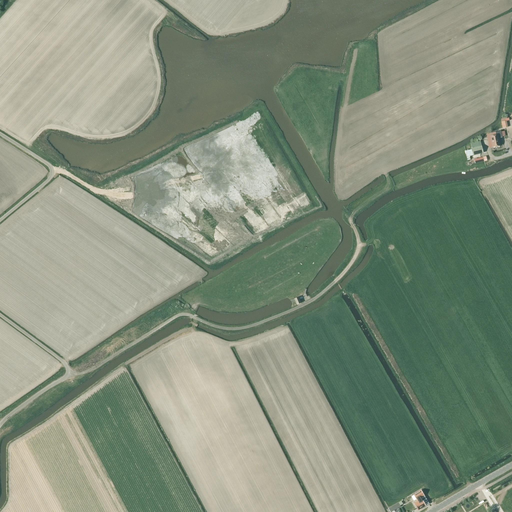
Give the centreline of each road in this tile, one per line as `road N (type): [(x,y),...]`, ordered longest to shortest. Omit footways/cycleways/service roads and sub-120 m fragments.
road 1 (track): [(349,220),(355,256),(314,299),(234,329),(178,315),(94,368),(68,372)]
road 2 (track): [(511,172),(413,196),(373,219),(370,241),(358,246)]
road 3 (unclassified): [(0,425),(68,372),(0,314)]
road 4 (unclassified): [(0,220),(52,174),(0,133)]
